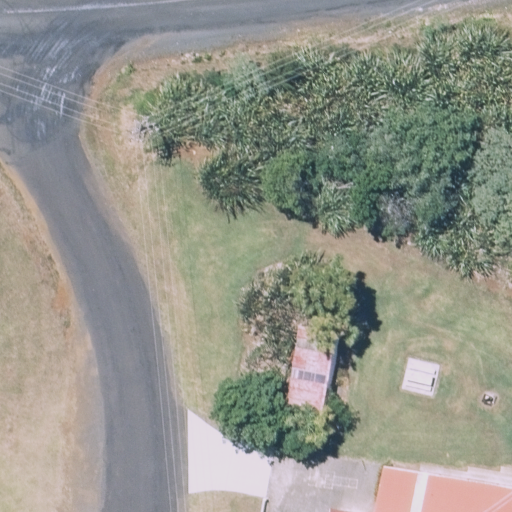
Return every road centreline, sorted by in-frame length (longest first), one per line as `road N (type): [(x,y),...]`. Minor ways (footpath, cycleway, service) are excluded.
road 1 (unclassified): [(0,58),(120,312),(142,412),(145,511)]
road 2 (unclassified): [(179,0),(0,13)]
